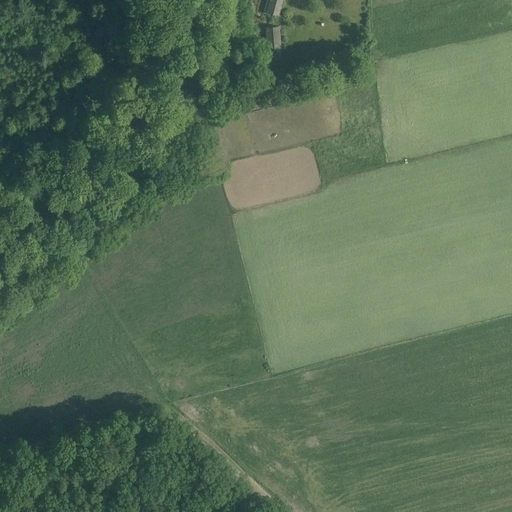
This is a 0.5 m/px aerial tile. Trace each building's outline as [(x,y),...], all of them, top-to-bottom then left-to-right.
[(265,0),(263,10),(269,12),(271,13),(278,15),(281,0),(265,0)] [(267,48),(279,47),(277,26),(265,27),(266,48),(267,48)] [(262,70),(256,72),(260,87),(267,85),(262,70)] [(254,74),(242,77),(245,91),(258,89),(254,74)] [(210,128),(212,128),(219,127),(214,107),(208,109),(205,109),(210,128)]
